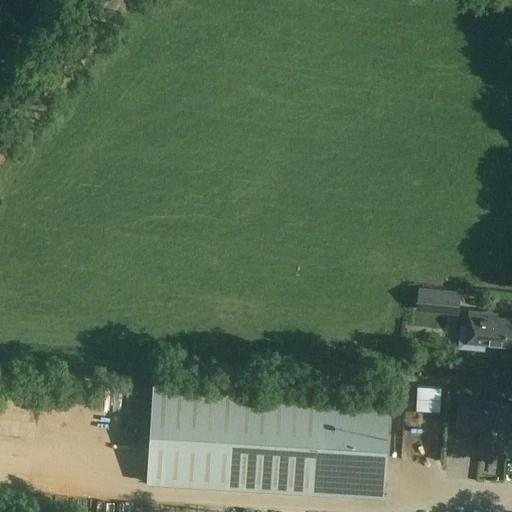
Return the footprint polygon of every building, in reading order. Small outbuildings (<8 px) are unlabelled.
[(438,289),(436,312),(457,314),(459,291),(438,289)] [(498,313),(469,310),(468,326),(461,325),(459,347),(485,349),(486,343),(511,345),(511,317),(498,316),(498,313)] [(390,394),(153,380),(147,481),(384,495),(390,394)] [(499,403),(458,400),(456,425),(481,427),(479,451),(501,452),(502,433),(508,433),(511,407),(499,406),(499,403)] [(408,411),(408,461),(444,462),(445,411),(408,411)] [(148,425),(129,424),(129,442),(147,443),(148,425)]
